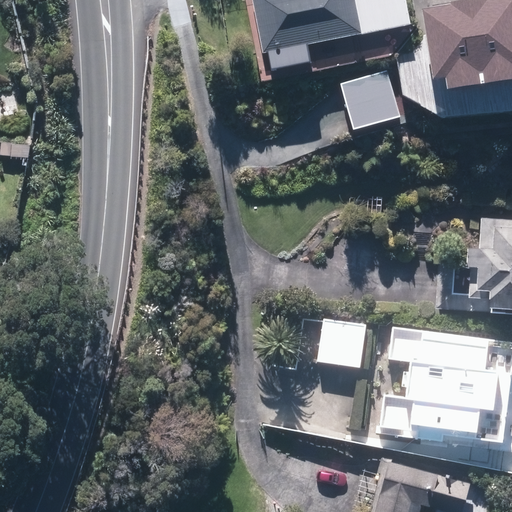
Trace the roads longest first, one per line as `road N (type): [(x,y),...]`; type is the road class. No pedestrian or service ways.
road 1 (primary): [(37,511),(90,338),(106,215),(113,96),(103,0)]
road 2 (unknown): [(177,0),(230,218),(245,398)]
